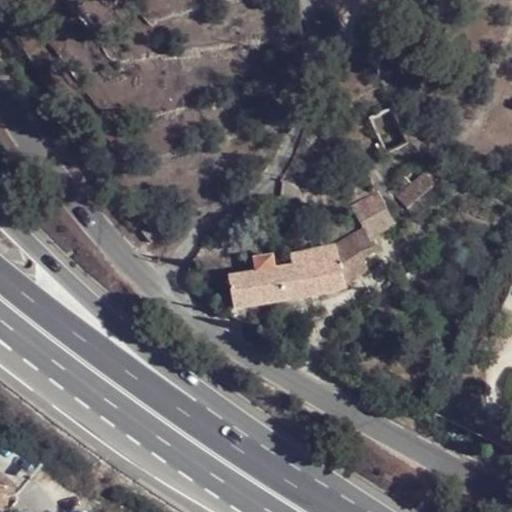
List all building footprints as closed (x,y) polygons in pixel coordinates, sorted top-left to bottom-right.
[(440,158),(422,153),(418,162),(433,166),(440,158)] [(384,205),(391,219),(404,208),(431,184),(421,171),(384,205)] [(360,226),(366,236),(391,219),(384,205),(378,194),(350,206),(358,228),(360,226)] [(147,225),(139,232),(149,245),(158,238),(147,225)] [(339,263),(343,282),(346,280),(368,267),(361,249),(370,246),(366,236),(360,226),(358,228),(330,246),(334,255),(335,255),(339,263)] [(233,309),(275,301),(293,299),(317,292),(332,288),(343,282),(339,263),(335,255),(334,255),(271,266),(269,256),(251,259),(254,269),(226,275),(233,309)] [(0,478),(0,491),(8,491),(11,487),(0,478)]
